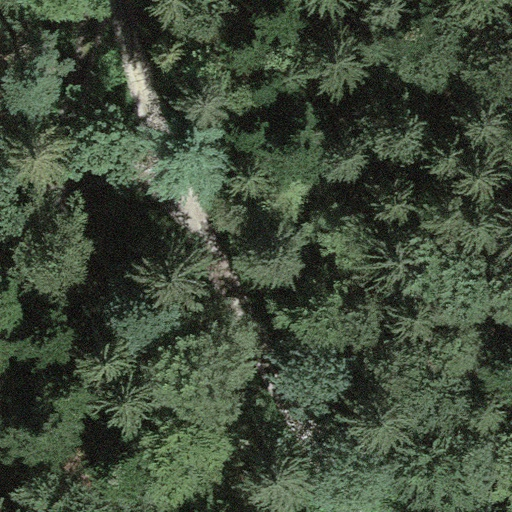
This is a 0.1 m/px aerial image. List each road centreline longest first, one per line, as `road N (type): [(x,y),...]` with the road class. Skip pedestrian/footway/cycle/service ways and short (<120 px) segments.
road 1 (track): [(331,511),(197,238),(143,0)]
road 2 (track): [(197,238),(0,464)]
